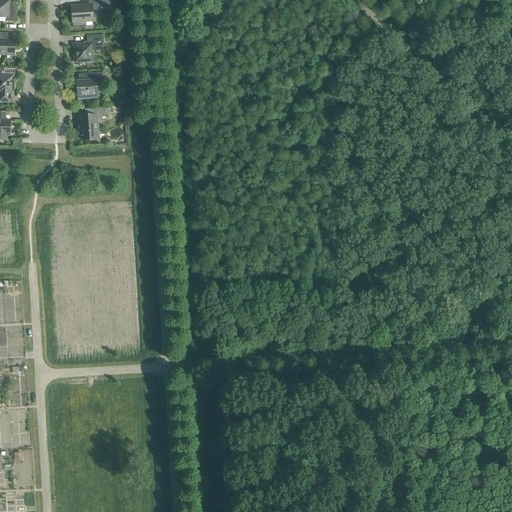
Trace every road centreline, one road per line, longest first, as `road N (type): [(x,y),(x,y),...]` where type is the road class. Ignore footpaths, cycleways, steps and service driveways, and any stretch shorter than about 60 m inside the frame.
road 1 (residential): [(41,372),(166,366),(142,0)]
road 2 (residential): [(41,372),(30,194)]
road 3 (residential): [(57,33),(32,39),(27,129),(31,140),(61,133)]
road 4 (residential): [(47,511),(41,372)]
